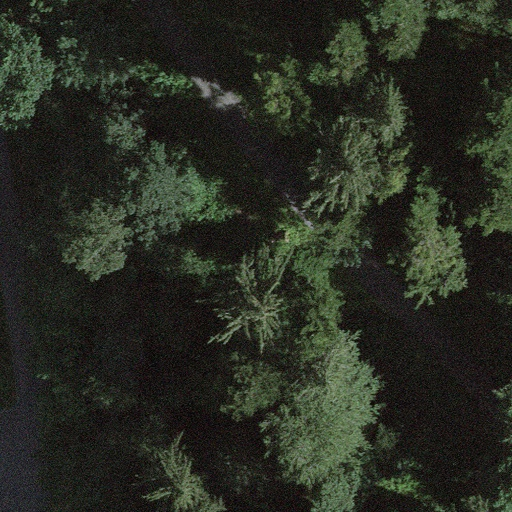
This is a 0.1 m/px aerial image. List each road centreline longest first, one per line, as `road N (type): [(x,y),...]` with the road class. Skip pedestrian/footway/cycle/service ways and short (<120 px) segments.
road 1 (track): [(511,412),(147,0)]
road 2 (residential): [(42,511),(0,218)]
